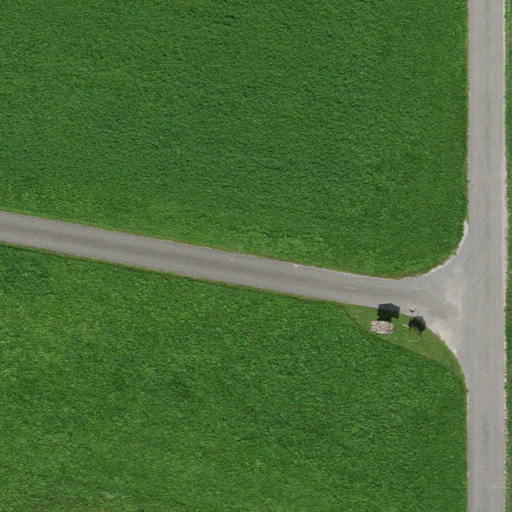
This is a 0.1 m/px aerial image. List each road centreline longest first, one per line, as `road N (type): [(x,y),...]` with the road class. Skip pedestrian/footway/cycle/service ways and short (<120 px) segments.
road 1 (unclassified): [(489,511),(495,0)]
road 2 (track): [(489,313),(0,227)]
